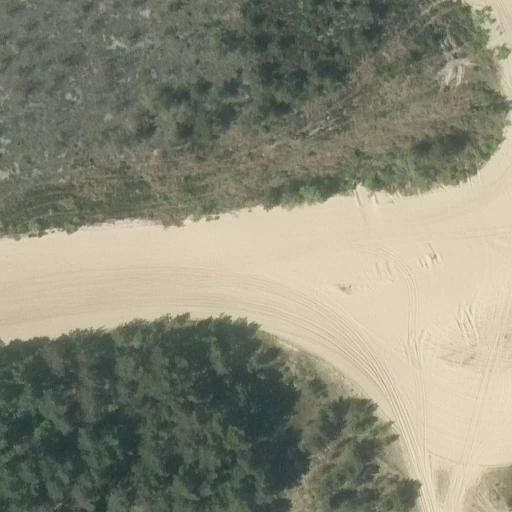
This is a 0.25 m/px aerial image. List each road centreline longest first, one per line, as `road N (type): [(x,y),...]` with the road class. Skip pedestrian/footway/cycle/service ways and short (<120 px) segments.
road 1 (track): [(0,295),(104,280),(347,272),(511,243)]
road 2 (track): [(190,277),(324,339),(361,369),(395,416),(427,511)]
road 3 (track): [(511,442),(473,450),(395,416)]
